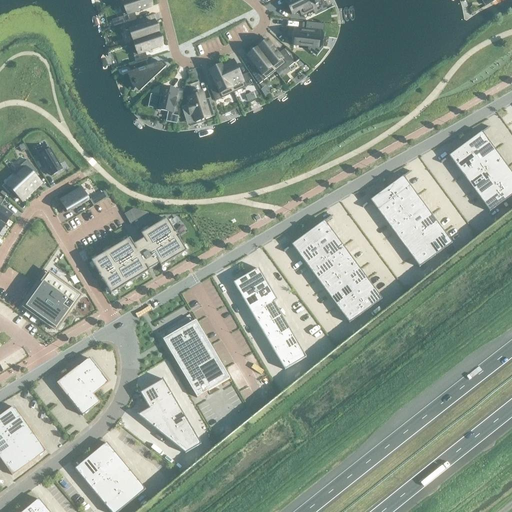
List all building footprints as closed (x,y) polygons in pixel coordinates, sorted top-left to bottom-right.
[(129,0),(118,4),(125,23),(134,20),(136,20),(134,13),(151,7),(148,0),(129,0)] [(286,0),(288,2),(286,2),(292,15),(299,12),(301,15),(312,10),(315,16),(327,10),(322,0),(286,0)] [(133,42),(157,34),(153,21),(136,27),(134,20),(125,23),(123,24),(125,31),(127,30),(131,43),(133,42)] [(305,31),(294,30),(292,44),(317,48),(319,33),(323,33),(324,26),(306,24),(305,31)] [(162,47),(157,34),(133,42),(138,55),(133,56),(135,63),(147,59),(144,53),(162,47)] [(272,68),(283,60),(267,39),(257,48),(272,68)] [(261,76),(272,68),(257,48),(246,56),(261,76)] [(135,63),(128,65),(131,72),(127,73),(131,85),(138,93),(166,67),(161,62),(149,66),(147,59),(135,63)] [(233,88),(244,83),(234,61),(222,67),(233,88)] [(233,88),(222,67),(221,64),(208,71),(219,95),(233,88)] [(172,115),(177,90),(161,87),(159,96),(150,94),(147,107),(157,109),(157,110),(168,112),(165,122),(176,124),(178,116),(172,115)] [(190,104),(187,105),(190,115),(193,114),(195,122),(215,116),(211,104),(206,105),(204,100),(201,91),(192,94),(193,97),(188,98),(190,104)] [(448,157),(440,162),(441,164),(449,158),(489,212),(511,195),(511,174),(482,134),(490,128),(489,127),(481,132),(448,157)] [(48,145),(37,153),(51,177),(63,170),(48,145)] [(27,160),(13,173),(15,176),(32,194),(43,185),(32,174),(36,171),(27,160)] [(369,201),(362,207),(363,208),(370,202),(418,268),(452,244),(403,178),(411,172),(410,171),(402,177),(369,201)] [(15,176),(5,185),(22,203),(32,194),(15,176)] [(81,187),(59,201),(67,214),(89,201),(81,187)] [(90,200),(93,206),(101,202),(97,196),(90,200)] [(0,198),(0,221),(6,226),(13,215),(0,206),(0,205),(3,201),(0,198)] [(133,209),(124,214),(130,224),(149,213),(133,209)] [(256,213),(259,223),(267,221),(264,211),(256,213)] [(291,245),(283,251),(284,252),(292,247),(348,324),(382,300),(325,222),(333,217),(332,215),(324,221),(291,245)] [(129,239),(91,262),(99,275),(98,275),(99,276),(98,276),(99,276),(99,277),(98,277),(99,277),(101,281),(101,282),(101,281),(102,282),(102,281),(102,282),(103,282),(111,295),(149,272),(149,271),(159,265),(160,268),(186,252),(179,239),(179,238),(179,237),(178,237),(176,234),(176,233),(175,233),(175,232),(174,232),(167,219),(141,235),(143,239),(133,246),(129,239)] [(258,269),(234,283),(284,370),(305,357),(273,302),(276,300),(258,269)] [(49,274),(26,305),(58,329),(81,298),(49,274)] [(198,326),(165,345),(196,398),(229,379),(198,326)] [(77,367),(56,384),(66,397),(82,416),(93,407),(93,408),(99,403),(93,395),(109,383),(102,375),(89,359),(78,367),(77,367)] [(163,380),(140,393),(149,409),(137,415),(185,454),(200,445),(163,380)] [(0,459),(12,476),(36,459),(35,459),(40,456),(45,452),(32,433),(13,407),(0,416),(0,459)] [(106,443),(74,469),(109,511),(118,511),(145,490),(106,443)] [(48,511),(38,499),(22,511),(48,511)]
